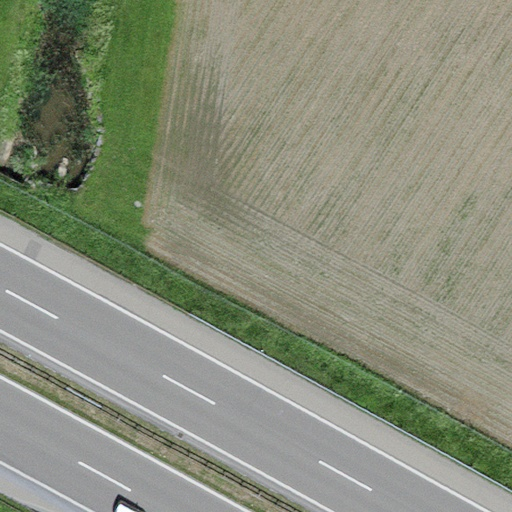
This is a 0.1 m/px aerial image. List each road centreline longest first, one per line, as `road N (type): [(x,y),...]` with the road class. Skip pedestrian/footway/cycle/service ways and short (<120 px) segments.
road 1 (motorway): [(412,511),(0,286)]
road 2 (motorway): [(0,422),(165,511)]
